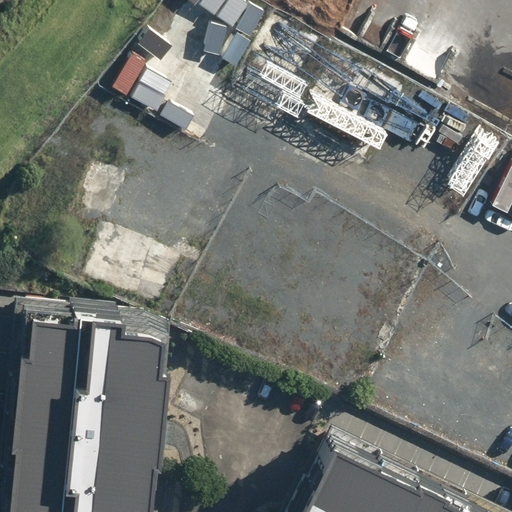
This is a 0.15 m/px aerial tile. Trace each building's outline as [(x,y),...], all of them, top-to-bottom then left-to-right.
[(268,6),(257,0),(171,0),(144,51),(221,93),(268,6)] [(413,91),(287,22),(270,54),(300,70),(278,111),(374,163),(413,91)] [(78,169),(56,158),(16,234),(37,245),(78,169)] [(501,191),(482,178),(459,213),(477,225),(501,191)] [(339,205),(314,190),(303,209),(327,224),(339,205)] [(261,250),(267,252),(284,216),(258,203),(241,240),(261,250)] [(417,261),(349,219),(306,290),(373,331),(417,261)] [(292,285),(317,230),(302,223),(285,261),(267,252),(261,250),(253,267),(292,285)] [(53,268),(111,290),(118,274),(93,264),(102,240),(69,227),(53,268)] [(193,264),(177,254),(154,289),(171,300),(193,264)] [(448,282),(425,275),(414,307),(437,315),(448,282)] [(161,317),(31,303),(9,498),(140,511),(161,317)] [(252,367),(185,344),(172,380),(240,403),(252,367)] [(455,388),(390,358),(374,393),(439,422),(455,388)] [(504,511),(507,507),(325,416),(276,511),(504,511)]
